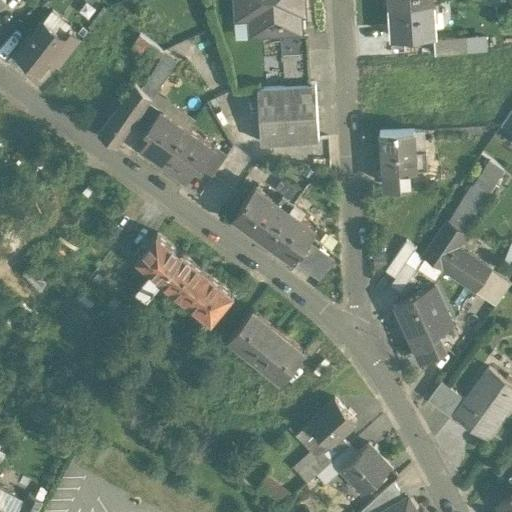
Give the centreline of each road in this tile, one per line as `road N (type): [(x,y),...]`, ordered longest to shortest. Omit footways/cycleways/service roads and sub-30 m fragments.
road 1 (residential): [(362,352),(260,268),(0,82)]
road 2 (residential): [(362,352),(343,0)]
road 3 (residential): [(458,511),(411,421),(362,352)]
